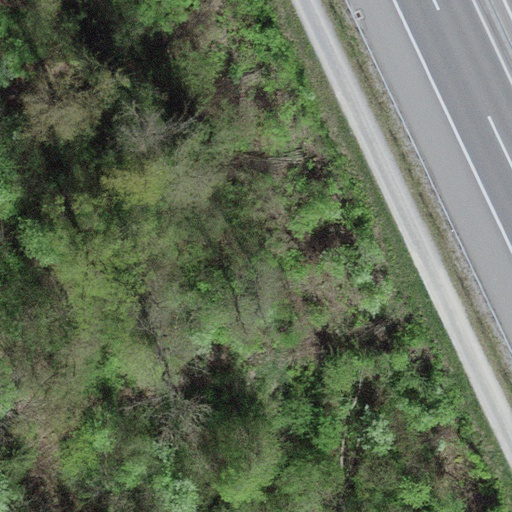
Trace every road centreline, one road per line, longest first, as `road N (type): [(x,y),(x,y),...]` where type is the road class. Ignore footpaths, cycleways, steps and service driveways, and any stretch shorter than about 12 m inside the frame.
road 1 (track): [(308,0),(511,436)]
road 2 (motorway): [(433,0),(511,165)]
